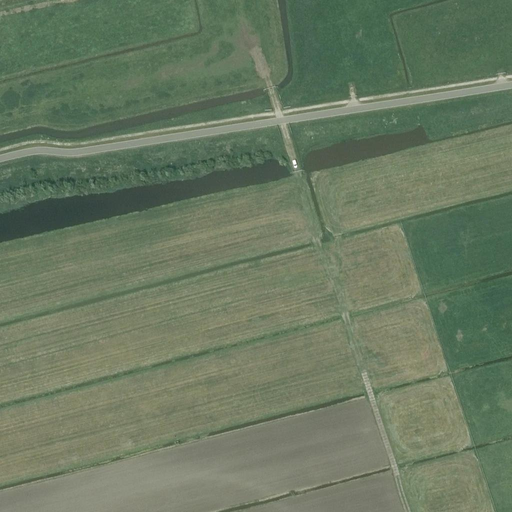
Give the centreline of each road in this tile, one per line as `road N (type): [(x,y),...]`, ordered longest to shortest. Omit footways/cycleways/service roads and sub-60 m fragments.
road 1 (track): [(242,0),(407,511)]
road 2 (unknown): [(0,149),(511,76)]
